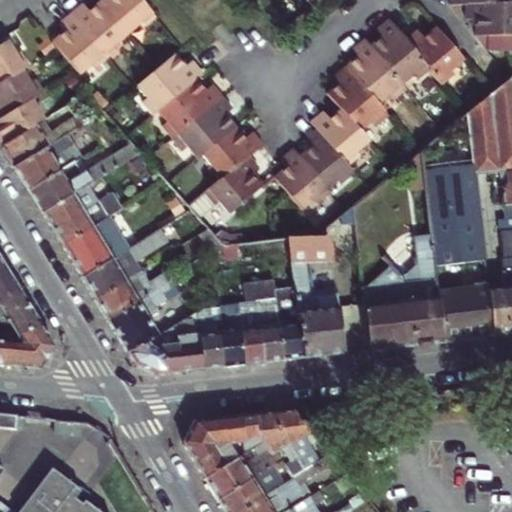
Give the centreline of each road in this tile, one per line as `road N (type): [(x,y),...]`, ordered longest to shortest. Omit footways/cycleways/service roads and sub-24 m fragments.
road 1 (tertiary): [(511,354),(115,393)]
road 2 (tertiary): [(115,393),(0,204)]
road 3 (tertiary): [(189,511),(115,393)]
road 4 (residential): [(269,88),(371,0)]
